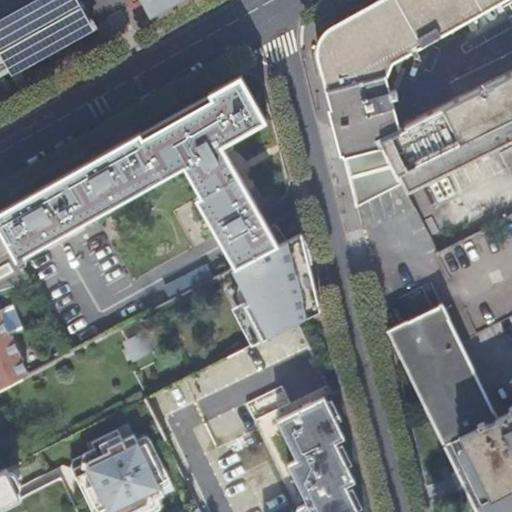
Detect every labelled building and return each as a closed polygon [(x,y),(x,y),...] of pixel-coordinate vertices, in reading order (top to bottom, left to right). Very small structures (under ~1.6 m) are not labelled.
[(0,72),(17,63),(20,67),(95,25),(80,0),(32,0),(0,18),(0,72)] [(355,201),(400,178),(379,135),(399,126),(391,95),(395,94),(394,87),(389,89),(406,50),(436,33),(447,27),(467,16),(472,25),(488,16),(482,7),(495,0),(370,0),(333,21),(318,55),(355,201)] [(510,19),(511,18),(511,0),(495,0),(482,7),(488,16),(503,8),(510,19)] [(447,27),(436,33),(441,42),(472,25),(467,16),(447,27)] [(400,178),(406,190),(511,138),(511,139),(497,147),(499,151),(511,175),(511,68),(401,124),(401,125),(399,126),(379,135),(400,178)] [(142,135),(164,175),(185,163),(201,192),(238,172),(226,150),(233,146),(229,137),(236,133),(237,134),(266,117),(241,73),(211,90),(213,95),(142,135)] [(139,130),(142,135),(213,95),(211,90),(139,130)] [(99,211),(164,175),(142,135),(139,130),(0,207),(0,231),(18,264),(25,260),(22,255),(99,211)] [(238,172),(201,192),(196,194),(225,245),(235,263),(286,237),(276,223),(274,224),(269,227),(267,223),(238,172)] [(422,187),(410,193),(423,216),(435,210),(422,187)] [(431,216),(424,219),(431,233),(438,230),(431,216)] [(260,338),(320,308),(316,292),(310,295),(298,272),(310,269),(301,229),(286,237),(235,263),(232,265),(250,299),(242,303),(260,338)] [(0,288),(23,282),(27,280),(18,264),(0,231),(0,288)] [(481,235),(443,246),(449,265),(485,254),(494,287),(511,281),(511,238),(484,246),(481,235)] [(310,269),(298,272),(310,295),(316,292),(310,269)] [(7,301),(0,303),(0,319),(6,334),(8,333),(19,329),(7,301)] [(511,511),(511,409),(498,417),(442,303),(405,321),(389,329),(407,367),(455,471),(456,473),(462,486),(474,511),(511,511)] [(0,388),(21,378),(20,375),(26,372),(23,366),(8,333),(6,334),(0,319),(0,388)] [(143,330),(124,340),(128,347),(137,343),(141,352),(152,347),(143,330)] [(137,343),(128,347),(133,357),(141,352),(137,343)] [(206,365),(228,410),(234,422),(271,404),(242,347),(206,365)] [(206,365),(146,396),(158,421),(167,440),(228,410),(206,365)] [(297,506),(299,511),(359,511),(346,485),(355,481),(336,441),(344,437),(324,396),(279,418),(298,458),(289,463),(308,501),(297,506)] [(117,511),(150,511),(158,508),(153,498),(165,492),(164,491),(174,487),(169,476),(170,475),(151,437),(141,442),(136,433),(135,431),(123,436),(118,426),(102,434),(105,441),(98,444),(88,449),(86,459),(78,464),(99,508),(112,502),(115,509),(117,511)] [(86,459),(88,449),(77,454),(76,460),(78,464),(86,459)] [(264,449),(236,463),(253,499),(281,485),(264,449)] [(0,507),(19,498),(4,467),(0,468),(0,507)] [(456,473),(455,471),(451,474),(458,488),(462,486),(456,473)] [(105,511),(108,511),(115,509),(112,502),(99,508),(100,510),(105,511)]
